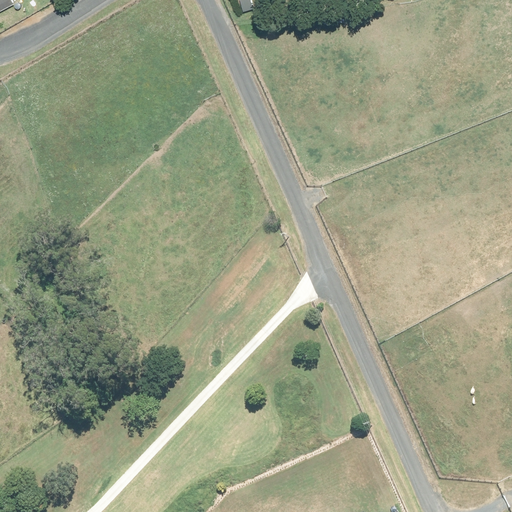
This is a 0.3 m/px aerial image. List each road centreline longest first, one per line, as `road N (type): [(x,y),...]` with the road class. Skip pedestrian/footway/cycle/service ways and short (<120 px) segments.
road 1 (unclassified): [(206,0),(431,511)]
road 2 (unclassified): [(0,57),(14,58),(103,0)]
